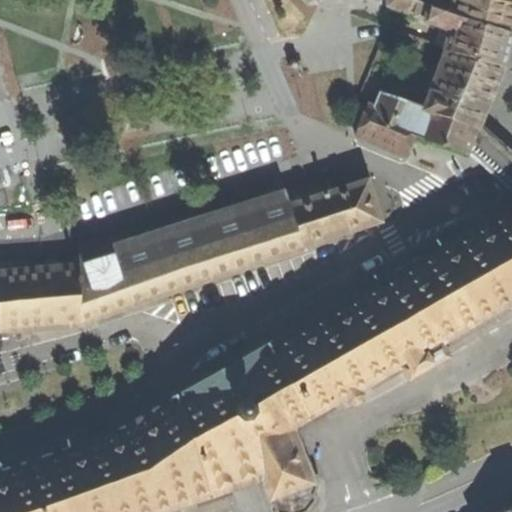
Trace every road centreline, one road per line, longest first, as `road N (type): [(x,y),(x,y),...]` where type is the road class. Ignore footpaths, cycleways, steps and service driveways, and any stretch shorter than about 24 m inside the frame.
road 1 (unclassified): [(0,444),(86,418),(295,285)]
road 2 (unclassified): [(0,365),(295,285)]
road 3 (unclassified): [(295,285),(437,207)]
